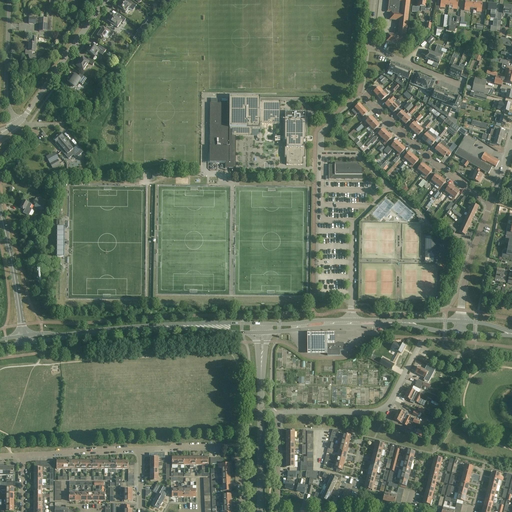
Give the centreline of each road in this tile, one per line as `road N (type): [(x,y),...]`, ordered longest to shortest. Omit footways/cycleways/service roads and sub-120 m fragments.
road 1 (residential): [(277,511),(280,414),(383,410),(422,338)]
road 2 (secondary): [(459,321),(261,323)]
road 3 (secondary): [(267,332),(392,324),(458,332)]
road 4 (residential): [(490,204),(362,95)]
road 5 (residential): [(140,449),(235,447),(240,511)]
road 6 (residential): [(18,121),(105,0)]
road 7 (tertiary): [(23,335),(0,212)]
road 8 (residential): [(18,121),(5,93),(10,0)]
road 9 (residential): [(259,511),(260,388)]
road 10 (residential): [(459,321),(468,261),(490,204)]
